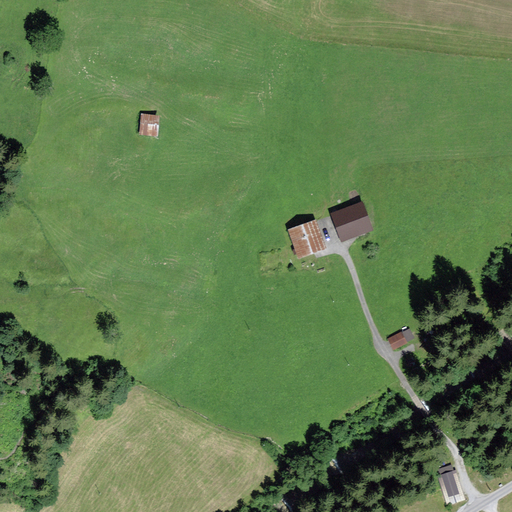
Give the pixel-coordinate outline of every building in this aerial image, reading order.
[(141,116),(140,131),(155,133),(156,117),(141,116)] [(333,214),(343,240),(370,230),(360,204),(333,214)] [(308,253),(307,250),(312,248),(324,244),(315,220),(310,222),(312,225),(290,233),(299,257),(308,253)] [(401,332),(389,339),(394,349),(406,342),(401,332)] [(425,339),(427,346),(433,344),(434,347),(439,345),(435,335),(425,339)] [(448,502),(463,497),(455,473),(440,478),(448,502)]
